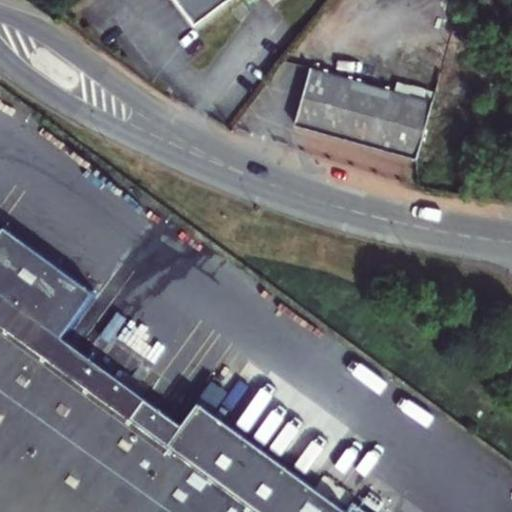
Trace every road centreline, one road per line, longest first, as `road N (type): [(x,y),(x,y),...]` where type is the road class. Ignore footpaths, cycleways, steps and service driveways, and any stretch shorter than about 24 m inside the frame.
road 1 (residential): [(312,201),(225,159),(75,59),(0,23)]
road 2 (residential): [(0,46),(52,96),(135,139),(312,201)]
road 3 (residential): [(312,201),(511,244)]
